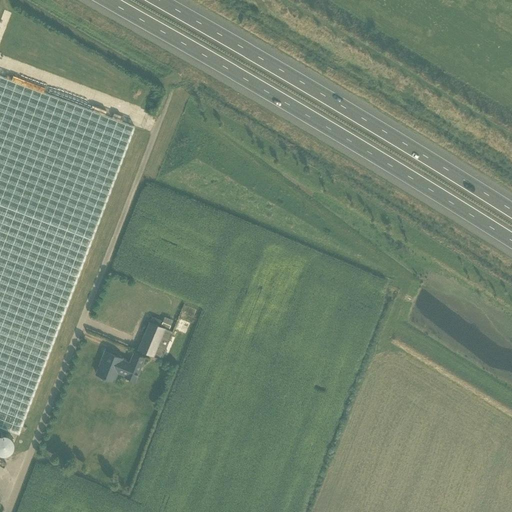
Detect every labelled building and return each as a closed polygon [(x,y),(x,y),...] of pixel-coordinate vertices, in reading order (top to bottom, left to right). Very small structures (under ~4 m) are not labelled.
[(0,426),(18,434),(134,126),(0,75),(0,426)] [(132,284),(128,299),(176,314),(180,298),(132,284)] [(115,325),(133,331),(137,319),(128,316),(133,302),(124,299),(115,325)] [(157,325),(159,319),(152,316),(138,349),(153,356),(164,328),(169,330),(172,320),(164,317),(160,326),(157,325)] [(102,376),(114,381),(118,373),(123,375),(123,376),(135,381),(144,358),(133,353),(129,363),(121,359),(122,358),(105,351),(96,373),(102,376)] [(0,449),(7,454),(19,439),(5,429),(0,435),(0,449)]
